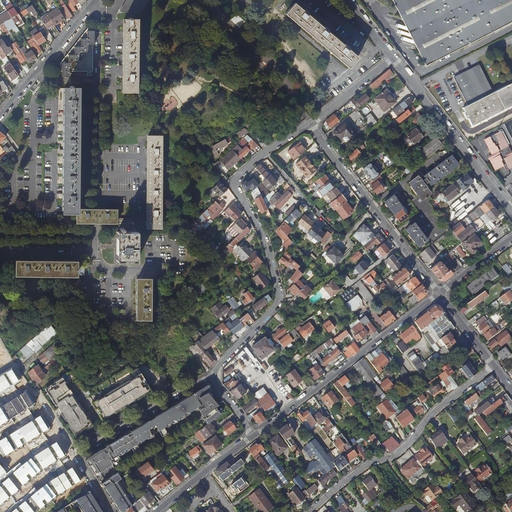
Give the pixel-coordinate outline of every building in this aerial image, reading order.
[(71,19),(73,17),(61,0),(58,2),(68,19),(70,17),(71,19)] [(74,13),(76,11),(73,6),(69,0),(67,0),(69,3),(68,3),(74,13)] [(147,0),(125,0),(119,10),(122,13),(139,13),(147,0)] [(511,0),(392,0),(426,65),(511,21),(511,0)] [(294,3),(285,14),(300,27),(349,68),(358,57),(349,50),(350,48),(345,44),(344,46),(328,32),(329,31),(325,27),(324,28),(313,19),(308,15),(309,14),(305,10),(304,11),(294,3)] [(5,8),(8,11),(12,18),(18,14),(11,4),(5,8)] [(26,9),(28,12),(29,15),(32,13),(35,18),(39,16),(32,5),(28,7),(26,9)] [(54,25),(65,18),(58,8),(54,11),(47,15),(48,16),(54,25)] [(26,9),(25,9),(18,14),(20,17),(28,12),(26,9)] [(15,25),(16,26),(18,24),(16,22),(20,20),(21,21),(22,21),(20,17),(18,14),(12,18),(11,18),(15,25)] [(238,14),(232,19),(240,27),(245,22),(238,14)] [(51,28),(55,26),(54,25),(48,16),(41,20),(47,29),(50,27),(51,28)] [(11,18),(3,23),(11,35),(15,32),(14,30),(13,30),(11,31),(10,29),(15,25),(11,18)] [(129,20),(123,20),(123,65),(122,90),(122,91),(136,91),(136,90),(137,20),(132,20),(132,18),(129,18),(129,20)] [(38,44),(45,40),(43,36),(40,32),(39,33),(36,35),(33,30),(30,33),(33,37),(38,44)] [(66,60),(62,60),(62,73),(69,73),(69,70),(87,70),(87,71),(91,71),(91,70),(92,70),(92,30),(85,30),(66,53),(66,60)] [(5,55),(12,50),(10,46),(7,48),(5,45),(4,42),(3,43),(0,37),(0,47),(5,55)] [(36,54),(41,50),(38,44),(33,37),(28,41),(36,54)] [(22,62),(26,59),(20,49),(18,47),(17,47),(16,45),(13,47),(18,54),(17,55),(18,57),(19,57),(22,62)] [(29,62),(36,57),(31,50),(28,52),(24,46),(20,49),(26,59),(29,62)] [(11,79),(18,75),(18,74),(14,68),(13,67),(11,63),(4,68),(11,79)] [(27,73),(29,70),(25,63),(21,64),(27,73)] [(511,82),(510,84),(507,85),(491,93),(478,67),(470,71),(469,69),(453,77),(467,105),(462,108),(464,111),(462,112),(466,119),(467,118),(471,126),(511,105),(511,82)] [(373,90),(392,73),(390,71),(387,70),(369,85),(373,90)] [(77,209),(77,204),(78,88),(73,88),(73,86),(70,86),(69,88),(64,88),(63,211),(76,211),(77,209)] [(375,98),(380,105),(379,105),(384,111),(396,102),(392,96),(391,97),(385,90),(375,98)] [(357,109),(369,99),(366,95),(357,103),(353,98),(350,101),(357,109)] [(401,110),(413,100),(410,96),(398,105),(399,105),(392,110),(394,113),(400,109),(401,110)] [(416,111),(412,106),(395,120),(399,125),(401,123),(400,122),(412,112),(413,113),(416,111)] [(423,119),(417,112),(409,118),(415,125),(423,119)] [(371,126),(377,121),(371,113),(364,118),(368,123),(363,127),(366,130),(371,126)] [(330,128),(338,121),(334,116),(335,115),(334,114),(325,121),(330,128)] [(331,129),(339,123),(338,121),(330,128),(331,129)] [(345,123),(332,133),(341,144),(344,141),(346,143),(354,136),(354,135),(357,133),(352,127),(349,129),(345,123)] [(416,128),(402,139),(409,148),(423,137),(416,128)] [(501,131),(484,140),(491,155),(498,152),(499,155),(489,160),(495,171),(503,166),(505,171),(511,167),(511,154),(506,157),(505,155),(511,152),(501,131)] [(241,139),(245,143),(251,138),(247,134),(241,139)] [(147,217),(160,207),(161,136),(147,136),(147,217)] [(229,136),(213,145),(219,155),(223,152),(221,148),(232,142),(229,136)] [(423,162),(441,147),(439,145),(441,143),(436,137),(419,151),(423,157),(421,159),(423,162)] [(252,140),(251,141),(236,154),(240,159),(252,147),(254,149),(257,145),(252,140)] [(233,148),(237,152),(242,148),(238,144),(233,148)] [(303,151),(297,144),(286,152),(290,156),(293,159),(303,151)] [(367,151),(366,149),(364,147),(362,144),(347,156),(348,157),(346,158),(347,160),(349,158),(350,160),(360,153),(362,155),(367,151)] [(5,145),(2,148),(6,153),(10,156),(16,152),(11,145),(8,148),(5,145)] [(280,161),(287,155),(283,149),(275,155),(280,161)] [(227,170),(240,159),(236,154),(232,150),(219,161),(227,170)] [(383,151),(378,154),(385,164),(390,161),(383,151)] [(487,157),(489,160),(499,155),(498,152),(491,155),(487,157)] [(10,156),(6,153),(0,157),(0,160),(2,162),(10,156)] [(451,155),(442,162),(438,164),(439,165),(424,176),(420,179),(420,178),(420,179),(417,176),(408,182),(421,199),(425,197),(425,198),(426,197),(426,196),(430,193),(426,187),(427,187),(425,184),(428,182),(431,185),(458,164),(451,155)] [(312,165),(305,156),(295,164),(306,178),(315,171),(311,166),(312,165)] [(368,162),(361,168),(364,171),(361,174),(364,178),(366,177),(368,177),(371,181),(386,170),(375,156),(368,162)] [(265,179),(268,176),(261,167),(258,164),(256,166),(255,168),(265,179)] [(328,180),(323,174),(312,183),(309,185),(312,188),(318,184),(320,187),(328,180)] [(466,184),(471,180),(466,174),(457,181),(463,189),(464,189),(465,188),(466,188),(467,187),(467,186),(466,184)] [(268,176),(265,179),(261,182),(267,189),(276,182),(269,175),(268,176)] [(240,186),(244,192),(250,187),(252,190),(256,187),(258,185),(253,178),(249,182),(247,183),(245,181),(241,184),(241,185),(240,186)] [(327,193),(329,192),(334,188),(329,181),(317,189),(323,196),(327,193)] [(377,181),(370,186),(376,194),(383,189),(377,181)] [(227,189),(219,182),(212,189),(220,196),(227,189)] [(268,194),(259,184),(258,185),(256,187),(262,199),(268,194)] [(448,200),(458,192),(453,184),(442,192),(448,200)] [(262,199),(256,187),(251,192),(254,198),(253,198),(260,212),(267,209),(265,204),(262,199)] [(287,191),(277,202),(280,205),(290,194),(294,190),(291,187),(287,190),(287,191)] [(327,193),(332,200),(340,194),(335,187),(334,188),(329,192),(327,193)] [(277,192),(265,204),(267,209),(281,196),(277,192)] [(394,215),(404,207),(396,197),(398,196),(396,193),(384,202),(394,215)] [(335,210),(335,209),(345,201),(340,194),(332,200),(329,203),(335,209),(335,210)] [(485,213),(493,206),(487,199),(479,206),(485,213)] [(220,204),(216,200),(195,220),(199,224),(209,214),(213,218),(219,213),(218,212),(225,205),(222,202),(220,204)] [(345,201),(335,209),(343,218),(352,210),(345,201)] [(227,214),(228,214),(235,207),(234,207),(232,204),(224,211),(227,214)] [(288,216),(295,207),(293,205),(285,213),(288,216)] [(479,218),(485,213),(479,206),(473,211),(479,218)] [(490,220),(498,213),(493,206),(485,213),(490,220)] [(160,227),(160,207),(147,217),(147,226),(160,227)] [(235,207),(228,214),(234,221),(242,213),(235,207)] [(285,219),(288,222),(294,215),(296,217),(300,213),(298,211),(295,208),(285,219)] [(400,223),(407,217),(405,213),(407,212),(404,208),(394,215),(400,223)] [(116,242),(132,229),(132,217),(116,217),(117,209),(77,209),(76,211),(76,222),(117,222),(116,242)] [(456,236),(479,218),(473,211),(451,229),(456,236)] [(484,225),(490,220),(485,213),(479,218),(484,225)] [(297,222),(309,231),(313,225),(315,223),(304,215),(297,222)] [(240,218),(239,220),(246,227),(247,226),(240,218)] [(462,243),(473,234),(476,232),(484,225),(479,218),(456,236),(462,243)] [(231,227),(238,234),(246,227),(243,224),(239,220),(231,227)] [(292,229),(285,223),(282,226),(281,224),(278,227),(276,229),(282,235),(280,236),(285,242),(283,244),(286,248),(292,242),(286,236),(292,229)] [(427,240),(422,233),(425,231),(422,228),(419,230),(414,223),(411,225),(408,227),(405,229),(418,247),(427,240)] [(199,231),(192,224),(187,228),(196,237),(203,231),(201,229),(199,231)] [(363,224),(355,231),(366,242),(372,238),(374,236),(375,235),(363,224)] [(318,242),(320,240),(325,234),(321,231),(317,228),(313,225),(309,231),(307,233),(318,242)] [(247,226),(246,227),(238,234),(233,239),(235,241),(237,240),(238,241),(250,230),(247,226)] [(132,231),(132,229),(116,242),(116,260),(137,261),(137,231),(132,231)] [(328,229),(325,234),(320,240),(324,243),(326,241),(325,240),(332,232),(328,229)] [(374,236),(377,240),(380,243),(384,240),(380,236),(384,233),(381,229),(375,235),(374,236)] [(478,247),(482,244),(473,234),(462,243),(469,251),(471,253),(472,253),(474,253),(475,252),(475,251),(475,250),(473,248),(476,245),(478,247)] [(380,243),(377,240),(374,236),(372,238),(366,242),(362,246),(368,253),(370,251),(368,249),(374,243),(375,242),(377,245),(380,243)] [(235,248),(237,246),(235,244),(237,243),(235,241),(233,239),(225,247),(230,252),(235,248)] [(246,259),(254,251),(251,248),(250,250),(242,241),(238,245),(237,246),(235,248),(237,251),(241,255),(239,257),(243,261),(246,259)] [(376,249),(382,257),(389,251),(383,243),(376,249)] [(330,245),(325,251),(326,252),(325,254),(335,264),(343,256),(339,252),(340,252),(337,249),(336,249),(333,246),(331,247),(330,245)] [(426,262),(438,253),(431,245),(420,254),(426,262)] [(224,258),(227,255),(223,250),(219,253),(224,258)] [(253,262),(251,264),(254,268),(253,269),(255,271),(263,264),(255,254),(257,253),(255,250),(254,251),(246,259),(249,262),(251,260),(253,262)] [(358,251),(350,259),(353,262),(361,255),(358,251)] [(281,267),(285,270),(288,267),(288,266),(290,264),(292,260),(289,258),(291,256),(287,253),(285,256),(283,254),(278,261),(282,263),(281,264),(283,265),(281,267)] [(392,254),(385,260),(394,272),(401,266),(392,254)] [(450,263),(453,261),(448,254),(445,257),(450,263)] [(456,271),(463,266),(457,258),(453,261),(450,263),(456,271)] [(299,266),(293,260),(290,264),(296,269),(299,266)] [(354,267),(359,274),(368,268),(362,260),(354,267)] [(75,275),(76,274),(76,266),(81,266),(81,261),(76,261),(16,261),(16,275),(75,275)] [(444,281),(452,274),(449,270),(448,271),(443,264),(442,265),(439,261),(430,269),(439,280),(444,281)] [(291,268),(288,266),(288,267),(285,270),(283,274),(284,274),(284,273),(286,274),(291,268)] [(403,266),(391,276),(398,285),(410,275),(403,266)] [(493,268),(467,287),(473,295),(499,276),(493,268)] [(253,277),(261,289),(270,283),(261,271),(253,277)] [(380,288),(370,276),(368,274),(368,273),(362,277),(368,284),(370,283),(376,291),(380,288)] [(419,283),(414,276),(409,280),(410,281),(406,284),(410,290),(419,283)] [(368,284),(362,277),(359,280),(365,287),(368,284)] [(137,279),(137,319),(150,319),(150,279),(137,279)] [(298,292),(304,286),(297,279),(288,288),(295,295),(298,292)] [(331,297),(340,289),(331,279),(323,287),(325,290),(325,291),(325,293),(326,294),(327,294),(328,293),(331,297)] [(385,279),(382,281),(383,282),(386,285),(392,293),(398,289),(396,286),(393,288),(385,279)] [(422,284),(412,291),(415,294),(409,299),(413,304),(422,297),(423,298),(425,297),(424,296),(425,295),(426,290),(422,284)] [(304,286),(298,292),(304,299),(312,292),(305,285),(304,286)] [(392,293),(386,285),(382,288),(390,298),(394,295),(392,293)] [(404,290),(401,286),(398,289),(392,293),(394,295),(395,297),(396,299),(399,297),(397,295),(404,290)] [(255,298),(249,289),(243,293),(245,296),(246,298),(245,299),(242,300),(244,304),(249,302),(251,301),(255,298)] [(507,305),(511,301),(511,293),(510,291),(509,291),(506,293),(501,297),(507,305)] [(471,309),(489,296),(488,295),(486,292),(468,305),(471,309)] [(269,300),(266,295),(263,297),(263,298),(252,306),(255,310),(270,300),(269,300)] [(357,295),(346,303),(351,310),(359,304),(358,302),(361,299),(357,295)] [(226,301),(233,310),(239,307),(232,297),(226,301)] [(225,305),(220,309),(218,310),(218,309),(214,312),(221,320),(222,319),(220,316),(229,309),(225,305)] [(435,307),(427,313),(432,319),(435,317),(436,318),(437,317),(437,318),(442,314),(444,316),(445,315),(439,308),(435,307)] [(395,318),(389,310),(379,317),(385,325),(395,318)] [(247,313),(239,320),(244,326),(247,330),(249,328),(245,322),(251,317),(247,313)] [(427,313),(414,322),(420,331),(425,327),(426,328),(427,327),(426,326),(433,321),(427,313)] [(233,335),(244,326),(239,320),(234,314),(230,317),(233,322),(231,324),(229,322),(226,325),(227,327),(233,335)] [(373,338),(379,333),(376,330),(367,318),(369,317),(366,314),(359,320),(360,322),(368,332),(373,338)] [(433,329),(440,339),(449,333),(455,329),(445,315),(444,316),(442,314),(437,318),(434,320),(434,321),(433,321),(429,324),(433,329)] [(377,329),(369,317),(367,318),(376,330),(377,329)] [(478,326),(487,320),(484,317),(476,323),(478,326)] [(334,327),(329,320),(323,325),(328,332),(334,327)] [(485,335),(494,328),(488,320),(479,327),(485,335)] [(309,322),(298,330),(303,337),(314,329),(309,322)] [(357,341),(368,332),(360,322),(355,325),(352,328),(357,334),(354,336),(357,341)] [(226,327),(223,323),(213,331),(215,334),(222,329),(226,334),(229,331),(228,330),(226,327)] [(39,343),(42,347),(57,333),(49,324),(31,340),(33,342),(36,346),(39,343)] [(400,336),(406,344),(413,338),(418,334),(412,326),(408,329),(407,328),(405,330),(406,331),(404,333),(400,336)] [(287,332),(283,327),(270,337),(275,343),(279,341),(277,339),(287,332)] [(488,340),(498,333),(494,328),(485,335),(484,335),(488,340)] [(297,333),(294,329),(289,332),(292,336),(293,336),(296,339),(298,337),(295,334),(297,333)] [(436,343),(440,339),(433,329),(428,333),(432,338),(436,343)] [(203,337),(200,340),(206,348),(219,339),(212,330),(203,337)] [(349,334),(346,330),(333,339),(336,343),(349,334)] [(507,331),(506,331),(498,337),(498,338),(488,345),(489,345),(491,349),(501,341),(503,344),(511,338),(507,331)] [(293,340),(288,333),(279,341),(275,343),(280,351),(284,348),(284,347),(287,345),(289,347),(292,345),(290,343),(293,340)] [(449,333),(440,339),(445,346),(447,349),(456,342),(449,333)] [(264,337),(251,347),(261,359),(274,349),(264,337)] [(33,342),(31,340),(20,350),(26,358),(33,352),(29,348),(31,347),(29,345),(33,342)] [(206,348),(200,340),(198,341),(199,341),(205,349),(206,348)] [(198,352),(201,355),(207,351),(205,349),(199,341),(196,343),(197,344),(194,347),(195,348),(194,349),(196,352),(198,352)] [(42,347),(39,343),(36,346),(33,349),(36,352),(42,347)] [(359,350),(353,343),(347,348),(348,349),(344,353),(345,354),(347,358),(348,358),(359,350)] [(396,346),(402,354),(407,350),(401,343),(396,346)] [(37,358),(43,365),(59,351),(53,345),(37,358)] [(441,359),(450,352),(447,349),(445,346),(436,353),(422,364),(413,352),(408,355),(420,373),(441,359)] [(341,351),(337,347),(322,360),(321,359),(320,360),(324,365),(341,351)] [(451,354),(454,358),(463,351),(460,347),(451,354)] [(503,360),(511,354),(506,347),(498,354),(503,360)] [(319,356),(314,350),(310,353),(312,356),(315,360),(319,356)] [(216,362),(207,351),(201,355),(209,364),(208,365),(211,368),(216,362)] [(366,357),(379,374),(383,371),(379,366),(373,360),(374,360),(369,354),(366,357)] [(321,359),(319,356),(315,360),(318,363),(321,368),(324,365),(320,360),(321,359)] [(382,357),(377,362),(382,368),(387,363),(382,357)] [(56,358),(41,371),(32,379),(36,384),(45,376),(43,373),(46,371),(45,371),(49,367),(50,368),(59,361),(56,358)] [(373,378),(376,376),(363,359),(353,366),(367,384),(372,379),(373,378)] [(396,359),(391,364),(406,383),(412,379),(396,359)] [(461,368),(469,379),(476,374),(477,374),(469,362),(461,368)] [(314,366),(308,371),(314,379),(324,371),(321,368),(318,363),(314,366)] [(32,379),(41,371),(37,365),(36,366),(32,369),(28,372),(32,379)] [(11,368),(0,374),(0,392),(19,381),(11,368)] [(439,375),(443,381),(446,378),(450,375),(454,373),(450,368),(443,372),(439,375)] [(303,381),(294,369),(285,376),(294,388),(303,381)] [(158,377),(165,388),(170,385),(163,374),(158,377)] [(450,375),(446,378),(450,384),(455,390),(459,387),(450,375)] [(491,375),(482,382),(485,386),(494,379),(491,375)] [(98,401),(94,404),(102,418),(107,415),(107,416),(114,412),(114,411),(126,404),(127,404),(134,400),(133,399),(149,390),(140,376),(137,378),(136,377),(129,381),(130,382),(105,397),(105,396),(98,400),(98,401)] [(234,389),(240,384),(242,382),(238,376),(232,380),(231,379),(225,384),(228,387),(231,385),(234,389)] [(346,401),(349,399),(350,398),(341,387),(348,381),(344,376),(337,382),(337,381),(333,385),(346,401)] [(437,377),(427,384),(429,387),(439,379),(437,377)] [(367,384),(365,386),(376,399),(383,393),(372,379),(367,384)] [(380,384),(386,392),(393,386),(387,379),(380,384)] [(71,426),(76,434),(91,425),(86,417),(87,417),(82,410),(81,410),(69,390),(65,383),(64,384),(62,380),(48,389),(57,405),(61,412),(62,411),(67,420),(66,420),(71,427),(71,426)] [(442,386),(440,383),(437,385),(429,390),(431,393),(431,394),(433,396),(437,393),(439,396),(444,391),(441,386),(442,386)] [(246,392),(240,384),(234,389),(230,391),(237,399),(246,392)] [(178,419),(185,415),(199,406),(196,400),(200,397),(208,392),(209,391),(206,386),(179,403),(175,405),(154,417),(158,423),(159,422),(160,424),(157,426),(161,433),(165,430),(166,430),(164,427),(178,419)] [(267,393),(267,394),(263,389),(253,396),(257,401),(265,411),(275,404),(275,403),(267,393)] [(25,391),(0,407),(0,425),(32,405),(25,391)] [(482,395),(478,391),(478,392),(473,396),(465,402),(461,405),(462,406),(466,412),(472,407),(470,405),(473,403),(475,401),(482,395)] [(218,404),(208,392),(200,397),(206,405),(204,407),(200,410),(203,416),(205,415),(212,409),(218,404)] [(322,398),(328,407),(337,400),(330,392),(322,398)] [(421,396),(417,398),(418,400),(420,402),(421,404),(429,398),(426,392),(424,393),(423,394),(421,396)] [(475,418),(474,419),(487,436),(492,432),(480,416),(484,412),(486,415),(502,403),(508,410),(507,411),(507,412),(510,415),(511,413),(511,401),(506,393),(495,402),(477,417),(475,418)] [(206,405),(200,397),(196,400),(199,406),(202,404),(204,407),(206,405)] [(474,413),(477,417),(495,402),(492,398),(487,402),(482,406),(481,404),(478,406),(479,408),(474,412),(474,413)] [(350,400),(349,399),(346,401),(351,407),(355,404),(351,399),(350,400)] [(258,403),(256,400),(244,409),(246,412),(255,405),(258,403)] [(378,407),(386,419),(396,411),(391,404),(390,405),(386,400),(378,407)] [(418,416),(426,410),(421,404),(420,402),(418,400),(416,402),(419,406),(414,410),(418,416)] [(406,409),(413,419),(416,417),(409,407),(406,409)] [(213,411),(212,409),(205,415),(206,416),(204,418),(203,419),(207,424),(209,423),(221,414),(216,408),(213,411)] [(265,419),(257,408),(250,413),(258,424),(265,419)] [(399,415),(395,418),(402,429),(414,419),(413,419),(406,409),(402,413),(399,415)] [(310,416),(311,416),(307,411),(303,415),(301,412),(297,415),(302,422),(306,419),(312,427),(316,423),(310,416)] [(323,421),(327,419),(321,411),(313,417),(319,425),(323,421)] [(454,422),(458,419),(453,412),(449,415),(454,422)] [(40,416),(0,440),(0,451),(4,457),(48,429),(40,416)] [(158,423),(154,417),(149,421),(152,425),(149,427),(153,434),(156,432),(154,428),(156,426),(157,426),(160,424),(159,422),(158,423)] [(236,428),(230,420),(222,426),(228,434),(236,428)] [(325,434),(333,427),(328,420),(324,423),(327,426),(322,430),(325,434)] [(153,434),(149,427),(146,422),(131,431),(128,433),(108,445),(105,447),(107,451),(112,459),(114,462),(115,464),(121,461),(118,455),(131,447),(134,453),(140,450),(137,444),(151,435),(152,436),(154,435),(153,434)] [(383,427),(387,432),(393,428),(389,422),(383,427)] [(215,431),(209,423),(200,430),(206,438),(215,431)] [(278,432),(296,458),(298,457),(297,455),(301,452),(289,437),(294,433),(288,424),(278,432)] [(167,433),(165,430),(161,433),(157,426),(156,426),(162,436),(167,433)] [(323,476),(335,467),(332,463),(326,455),(305,427),(303,428),(313,440),(302,448),(313,462),(309,464),(315,472),(319,469),(323,476)] [(437,449),(448,441),(440,430),(430,438),(432,442),(431,442),(433,445),(437,449)] [(336,440),(332,444),(336,448),(340,454),(341,455),(345,451),(342,448),(344,446),(347,450),(351,447),(348,443),(342,434),(336,439),(336,440)] [(373,434),(368,438),(372,444),(377,440),(373,434)] [(501,440),(505,445),(511,439),(508,435),(501,440)] [(215,436),(202,445),(202,446),(208,454),(221,444),(215,436)] [(269,445),(277,456),(286,449),(277,436),(271,441),(272,442),(269,445)] [(457,446),(463,455),(476,445),(470,436),(466,439),(465,438),(459,442),(460,443),(457,446)] [(381,445),(381,444),(380,445),(383,449),(386,447),(387,449),(389,453),(396,448),(397,447),(395,443),(391,438),(388,441),(387,440),(381,445)] [(33,457),(14,473),(24,484),(43,468),(65,455),(57,443),(33,457)] [(249,452),(253,457),(256,455),(257,456),(258,455),(257,453),(261,451),(262,452),(264,450),(259,445),(257,446),(256,445),(253,447),(251,444),(246,448),(249,452)] [(363,449),(359,444),(353,449),(363,461),(367,458),(364,455),(365,454),(362,450),(363,449)] [(199,452),(195,447),(182,456),(188,463),(192,460),(191,458),(199,452)] [(112,459),(107,451),(105,453),(102,448),(88,457),(85,459),(94,474),(97,472),(96,471),(98,470),(99,471),(112,463),(110,460),(112,459)] [(340,454),(336,448),(329,453),(333,459),(340,454)] [(414,457),(423,468),(426,466),(425,464),(433,458),(425,448),(414,457)] [(348,455),(343,458),(347,463),(356,457),(358,456),(354,450),(348,455)] [(274,469),(280,465),(271,453),(265,457),(274,469)] [(336,469),(338,471),(348,464),(347,463),(343,458),(341,455),(332,463),(335,467),(336,469)] [(258,465),(264,472),(268,469),(260,458),(256,461),(258,465)] [(413,459),(401,469),(403,471),(401,472),(408,479),(411,482),(412,481),(413,482),(417,479),(415,477),(414,478),(412,476),(413,474),(414,475),(414,474),(420,469),(420,468),(418,466),(413,459)] [(219,477),(222,481),(243,465),(240,460),(230,468),(219,477)] [(152,470),(146,463),(137,470),(139,472),(138,473),(137,471),(135,473),(140,479),(152,470)] [(226,463),(215,472),(219,477),(230,468),(226,463)] [(472,475),(479,483),(492,473),(486,464),(472,475)] [(171,478),(176,484),(177,483),(184,478),(183,477),(186,475),(182,469),(179,472),(174,466),(170,470),(174,475),(171,478)] [(280,466),(267,476),(278,491),(278,490),(291,481),(280,466)] [(323,476),(317,480),(325,491),(327,489),(323,484),(336,475),(333,471),(336,469),(335,467),(323,476)] [(48,484),(12,511),(35,511),(57,495),(80,481),(73,468),(48,484)] [(372,474),(382,486),(385,483),(386,483),(377,471),(372,474)] [(118,511),(119,510),(120,509),(122,511),(123,511),(132,505),(128,498),(133,497),(131,493),(128,495),(127,493),(118,480),(121,478),(118,473),(109,478),(109,479),(102,483),(106,489),(105,490),(109,497),(113,504),(115,502),(116,504),(114,505),(117,511),(118,511)] [(475,491),(481,486),(479,483),(472,475),(472,474),(463,481),(469,488),(470,487),(471,486),(475,491)] [(151,484),(157,491),(162,487),(163,488),(169,483),(162,475),(151,484)] [(293,478),(299,490),(306,486),(300,475),(293,478)] [(372,480),(376,485),(378,483),(373,475),(370,477),(373,480),(372,480)] [(458,484),(461,482),(455,475),(452,478),(458,484)] [(368,491),(374,499),(376,497),(374,494),(375,494),(371,489),(376,485),(372,480),(373,480),(370,477),(366,480),(364,481),(362,483),(368,491)] [(9,478),(0,485),(0,504),(18,490),(9,478)] [(322,493),(325,491),(317,480),(314,482),(322,493)] [(440,506),(437,501),(444,495),(438,486),(435,489),(432,484),(422,492),(426,496),(427,495),(432,501),(424,508),(429,511),(431,511),(438,507),(440,506)] [(304,490),(300,493),(304,498),(311,493),(315,490),(317,489),(314,485),(305,491),(304,490)] [(300,493),(297,489),(288,495),(298,509),(304,505),(303,504),(306,502),(307,503),(307,502),(304,498),(300,493)] [(259,490),(249,497),(259,511),(268,511),(273,509),(259,490)] [(231,497),(234,500),(241,495),(238,491),(231,497)] [(362,502),(365,506),(374,499),(368,491),(362,495),(366,499),(362,502)] [(101,511),(89,492),(83,495),(85,498),(87,496),(97,511),(101,511)] [(148,492),(139,499),(145,506),(154,499),(148,492)] [(459,505),(465,511),(470,511),(477,508),(464,492),(450,503),(455,508),(459,505)] [(85,498),(83,495),(71,503),(75,508),(78,506),(81,511),(97,511),(87,496),(85,498)] [(336,507),(337,508),(345,503),(340,496),(337,499),(339,503),(335,506),(336,507)] [(139,499),(132,505),(123,511),(137,511),(145,506),(139,499)] [(325,505),(329,511),(335,511),(329,502),(325,505)] [(340,511),(347,511),(346,510),(349,507),(345,502),(345,503),(337,508),(340,511)]
